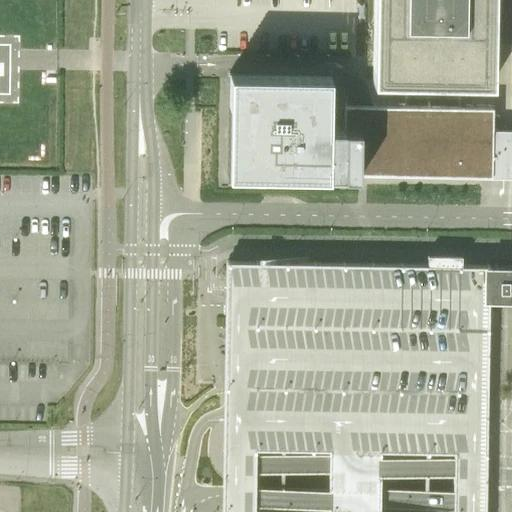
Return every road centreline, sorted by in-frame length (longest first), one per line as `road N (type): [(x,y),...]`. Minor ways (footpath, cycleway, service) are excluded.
road 1 (unclassified): [(511,218),(202,214)]
road 2 (unclassified): [(153,452),(172,402),(176,239),(202,214)]
road 3 (unclassified): [(153,452),(150,213)]
road 4 (unclassified): [(125,213),(126,452)]
road 5 (unclassified): [(139,145),(140,0)]
road 6 (residential): [(0,451),(126,452)]
